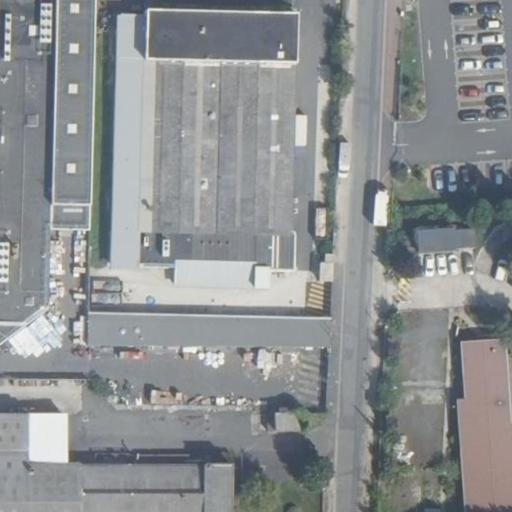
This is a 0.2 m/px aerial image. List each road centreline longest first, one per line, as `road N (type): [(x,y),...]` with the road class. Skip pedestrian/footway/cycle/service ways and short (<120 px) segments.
road 1 (residential): [(371,0),(349,511)]
road 2 (unknown): [(354,395),(0,363)]
